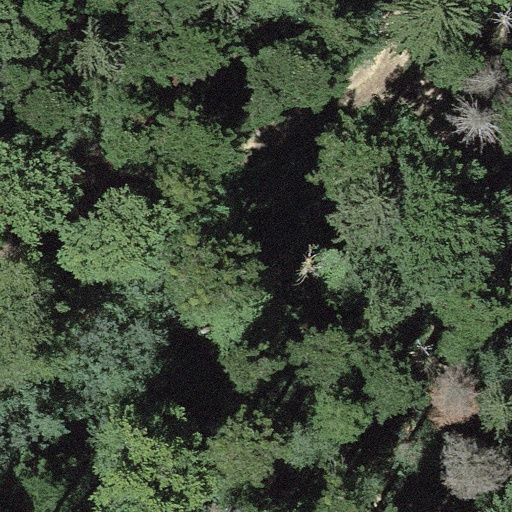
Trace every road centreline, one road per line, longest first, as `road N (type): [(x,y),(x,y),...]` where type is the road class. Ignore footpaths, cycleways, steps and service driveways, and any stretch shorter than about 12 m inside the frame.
road 1 (track): [(371,60),(0,251)]
road 2 (track): [(511,310),(339,0)]
